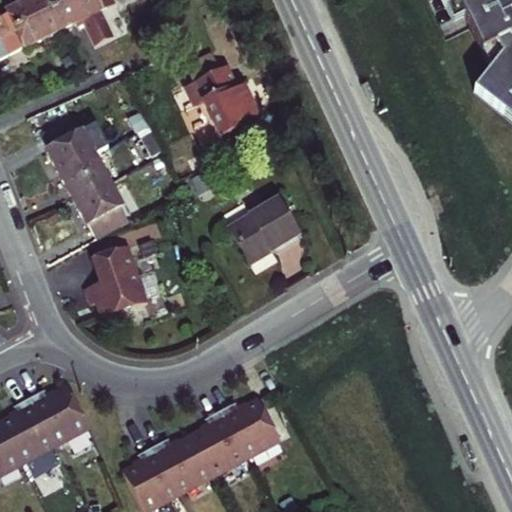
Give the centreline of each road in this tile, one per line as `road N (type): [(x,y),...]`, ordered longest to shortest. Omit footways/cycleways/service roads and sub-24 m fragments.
road 1 (residential): [(51,336),(111,378),(163,382),(201,369),(406,248)]
road 2 (tertiary): [(406,248),(290,0)]
road 3 (tertiary): [(511,476),(454,349)]
road 4 (residential): [(51,336),(0,207)]
